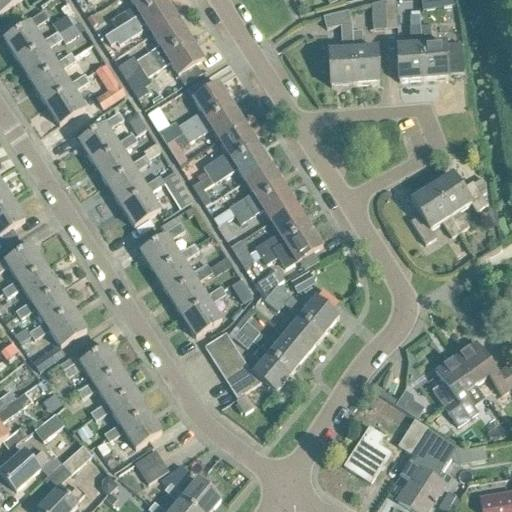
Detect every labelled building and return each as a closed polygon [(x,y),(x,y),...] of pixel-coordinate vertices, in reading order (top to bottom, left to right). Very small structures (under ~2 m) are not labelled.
[(0,0),(0,19),(24,4),(21,0),(0,0)] [(116,34),(165,3),(163,0),(126,0),(134,11),(111,25),(116,34)] [(382,6),(385,33),(398,32),(396,2),(382,6)] [(152,40),(178,24),(165,3),(116,34),(106,40),(112,50),(116,47),(119,52),(142,37),(140,33),(146,30),(152,40)] [(373,34),(385,33),(382,6),(372,8),(373,34)] [(433,6),(420,7),(421,19),(434,18),(433,6)] [(354,90),(351,37),(350,29),(347,15),(322,21),(326,35),(341,31),(342,55),(328,56),(330,92),(354,90)] [(43,51),(41,48),(33,35),(48,24),(43,17),(27,27),(28,30),(4,46),(17,67),(43,51)] [(57,38),(72,28),(66,20),(51,29),(57,38)] [(399,87),(423,85),(419,20),(410,21),(411,32),(409,33),(410,50),(396,51),(399,87)] [(419,20),(423,85),(447,84),(444,48),(431,49),(430,31),(429,20),(419,20)] [(165,60),(191,44),(178,24),(152,40),(160,52),(136,66),(133,61),(117,71),(126,85),(142,75),(165,60)] [(57,72),(55,69),(47,56),(62,46),(64,49),(79,39),(72,28),(57,38),(41,48),(43,51),(17,67),(31,88),(57,72)] [(351,37),(354,90),(378,89),(376,53),(362,54),(361,36),(351,37)] [(142,75),(126,85),(134,99),(151,89),(147,83),(170,68),(184,90),(202,79),(195,69),(204,64),(191,44),(165,60),(142,75)] [(71,93),(68,90),(60,77),(75,67),(71,59),(55,69),(57,72),(31,88),(45,110),(71,93)] [(101,88),(112,80),(106,70),(95,77),(101,88)] [(71,93),(45,110),(59,131),(85,115),(74,98),(89,88),(84,80),(68,90),(71,93)] [(206,125),(232,109),(219,89),(211,94),(205,84),(187,95),(201,117),(177,132),(182,140),(206,125)] [(97,105),(103,115),(112,109),(125,101),(119,90),(97,105)] [(219,146),(245,129),(232,109),(206,125),(182,140),(188,149),(212,134),(219,146)] [(118,152),(117,150),(108,136),(123,127),(119,119),(102,130),(103,131),(79,147),(92,169),(118,152)] [(175,128),(158,138),(165,149),(166,150),(182,140),(177,132),(175,128)] [(209,181),(258,150),(245,129),(219,146),(226,157),(203,172),(209,181)] [(132,174),(130,171),(122,158),(137,148),(132,140),(117,150),(118,152),(92,169),(106,190),(132,174)] [(245,187),(271,170),(258,150),(209,181),(214,190),(238,175),(245,187)] [(146,195),(144,192),(135,179),(150,169),(146,161),(130,171),(132,174),(106,190),(120,212),(146,195)] [(235,222),(284,191),(271,170),(245,187),(252,198),(229,213),(235,222)] [(161,186),(164,190),(180,215),(191,207),(173,178),(161,186)] [(431,192),(461,238),(469,233),(460,218),(471,211),(476,218),(488,211),(482,201),(486,199),(482,183),(473,188),(472,187),(461,194),(451,179),(431,192)] [(164,190),(161,186),(159,183),(144,192),(146,195),(120,212),(134,233),(160,216),(149,199),(164,190)] [(0,211),(11,205),(0,188),(0,211)] [(271,227),(297,211),(284,191),(235,222),(240,231),(263,215),(271,227)] [(452,244),(461,238),(431,192),(410,205),(420,221),(410,227),(425,250),(435,244),(430,237),(442,229),(452,244)] [(0,211),(0,241),(24,226),(11,205),(0,211)] [(261,262),(310,231),(297,211),(271,227),(278,238),(255,253),(261,262)] [(236,242),(227,228),(218,234),(226,248),(236,242)] [(181,262),(179,259),(171,246),(185,236),(180,229),(165,239),(166,241),(140,258),(154,279),(181,262)] [(310,231),(261,262),(266,270),(277,263),(285,276),(297,268),(323,252),(310,231)] [(195,283),(193,281),(184,267),(199,258),(194,249),(179,259),(181,262),(154,279),(168,301),(195,283)] [(19,289),(45,273),(31,251),(5,267),(4,266),(0,268),(0,279),(9,274),(17,287),(19,289)] [(208,305),(207,303),(198,289),(213,280),(208,271),(193,281),(195,283),(168,301),(181,322),(208,305)] [(32,310),(58,294),(45,273),(19,289),(17,287),(3,296),(8,304),(22,295),(31,308),(32,310)] [(270,298),(277,290),(285,286),(278,275),(257,288),(267,302),(270,298)] [(315,289),(308,277),(290,287),(297,299),(315,289)] [(252,304),(240,285),(230,292),(242,310),(252,304)] [(299,323),(323,342),(338,323),(331,317),(339,307),(323,294),(315,304),(306,315),(277,290),(270,298),(283,310),(293,318),(299,323)] [(208,305),(181,322),(195,344),(222,326),(212,311),(227,301),(222,293),(207,303),(208,305)] [(46,332),(72,315),(58,294),(32,310),(31,308),(17,317),(22,325),(36,316),(45,330),(46,332)] [(277,317),(283,310),(270,298),(267,302),(264,306),(277,317)] [(46,332),(45,330),(30,339),(32,341),(35,346),(50,337),(58,350),(60,353),(62,352),(86,337),(72,315),(46,332)] [(307,361),(323,342),(299,323),(293,318),(286,326),(292,331),(284,341),(307,361)] [(239,335),(253,347),(260,338),(246,327),(239,335)] [(246,354),(253,347),(239,335),(233,343),(246,354)] [(211,362),(233,349),(226,338),(204,352),(211,362)] [(292,379),(307,361),(284,341),(276,350),(268,344),(261,353),(292,379)] [(455,362),(475,390),(487,381),(493,390),(492,391),(500,402),(511,393),(511,373),(510,370),(497,379),(475,348),(455,362)] [(217,372),(239,360),(233,349),(211,362),(217,372)] [(93,391),(120,374),(106,352),(99,357),(79,369),(78,368),(63,378),(68,385),(83,375),(92,389),(93,391)] [(292,379),(261,353),(260,352),(253,361),(261,368),(253,378),(276,398),(292,379)] [(49,357),(32,368),(38,378),(55,366),(49,357)] [(224,382),(245,369),(239,360),(217,372),(224,382)] [(473,413),(485,404),(475,390),(455,362),(435,376),(443,388),(431,396),(457,432),(477,418),(473,413)] [(230,393),(251,379),(245,369),(224,382),(230,393)] [(107,412),(133,395),(120,374),(93,391),(92,389),(77,398),(82,406),(97,396),(105,409),(107,412)] [(251,379),(230,393),(237,403),(258,389),(251,379)] [(121,434),(147,417),(133,395),(107,412),(105,409),(90,419),(95,427),(110,417),(119,431),(121,434)] [(0,417),(17,405),(10,396),(0,403),(0,417)] [(417,424),(424,413),(414,407),(413,401),(405,396),(395,411),(417,424)] [(0,448),(2,447),(8,456),(27,441),(21,433),(8,443),(0,432),(0,430),(30,408),(24,399),(17,405),(0,417),(0,448)] [(121,434),(119,431),(104,441),(109,448),(124,439),(135,455),(161,438),(147,417),(121,434)] [(43,447),(64,431),(56,420),(35,435),(43,447)] [(413,460),(430,434),(414,424),(397,451),(413,460)] [(370,489),(389,458),(375,450),(380,441),(367,433),(344,472),(370,489)] [(430,434),(413,460),(408,467),(417,473),(397,506),(406,511),(429,511),(443,489),(428,479),(434,466),(444,472),(450,461),(458,467),(465,457),(447,446),(447,444),(430,434)] [(71,480),(92,462),(82,451),(62,469),(71,480)] [(33,465),(24,455),(0,476),(0,479),(15,497),(40,475),(40,474),(50,466),(42,457),(33,465)] [(141,479),(161,466),(154,456),(135,469),(141,479)] [(161,466),(141,479),(147,489),(167,476),(161,466)] [(180,472),(159,487),(167,493),(170,490),(176,495),(188,480),(180,472)] [(480,511),(511,511),(511,484),(511,485),(511,487),(511,498),(479,504),(480,511)] [(180,505),(189,511),(214,511),(221,505),(197,485),(183,501),(176,495),(170,490),(167,493),(163,498),(177,509),(180,505)] [(75,510),(84,500),(76,493),(67,502),(58,494),(41,511),(76,511),(77,511),(75,510)] [(447,511),(455,511),(460,506),(446,497),(440,508),(447,511)]
